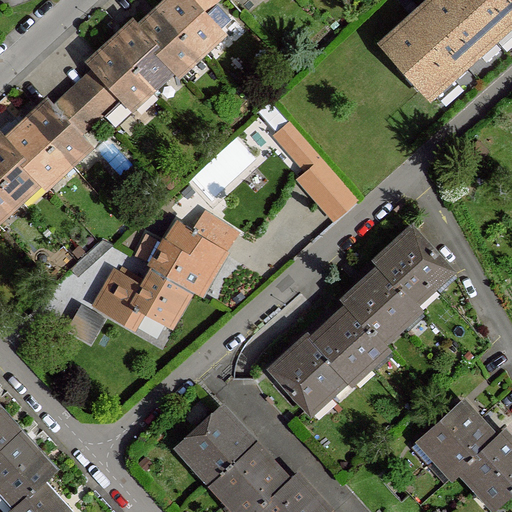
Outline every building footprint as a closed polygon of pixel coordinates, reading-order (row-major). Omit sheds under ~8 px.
[(0,224),(44,183),(49,189),(95,146),(85,136),(126,98),(136,109),(178,70),(183,75),(229,33),(209,11),(221,0),(169,0),(142,25),(137,20),(91,62),(98,69),(58,106),(51,99),(9,138),(3,132),(0,135),(0,224)] [(511,0),(424,0),(380,39),(428,93),(511,17),(511,0)] [(339,221),(362,201),(275,102),(260,116),(311,173),(303,181),(339,221)] [(118,270),(98,306),(139,329),(148,313),(176,328),(198,291),(207,296),(232,253),(230,252),(243,232),(210,212),(199,231),(183,222),(169,239),(154,264),(157,266),(146,285),(118,270)] [(459,271),(418,226),(380,261),(385,266),(348,299),(353,304),(315,339),(312,335),(274,370),(315,415),(353,381),(357,385),(395,350),(389,345),(426,311),(421,306),(459,271)] [(70,332),(93,344),(107,319),(83,306),(70,332)] [(469,401),(424,442),(458,479),(466,471),(500,509),(511,497),(511,433),(510,432),(503,438),(469,401)] [(0,489),(18,509),(15,511),(79,511),(49,479),(61,469),(0,402),(0,489)] [(297,480),(228,405),(181,448),(240,511),(333,511),(334,511),(301,476),(297,480)]
